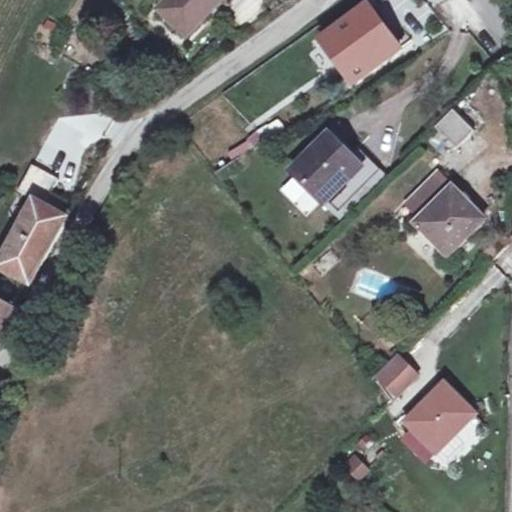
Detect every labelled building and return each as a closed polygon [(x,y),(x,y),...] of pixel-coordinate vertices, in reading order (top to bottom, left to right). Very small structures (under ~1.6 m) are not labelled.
[(170,0),(161,10),(188,36),(221,0),(170,0)] [(353,84),(401,49),(370,7),(322,42),(353,84)] [(458,150),(476,132),(455,111),(437,128),(458,150)] [(293,173),(342,222),(384,181),(355,152),(350,156),(330,136),(293,173)] [(38,200),(2,268),(36,286),(78,207),(54,194),(61,180),(34,166),(21,192),(38,200)] [(477,237),(473,232),(484,221),(440,175),(410,205),(424,219),(418,225),(449,256),(462,243),(467,247),(477,237)] [(0,303),(0,343),(17,312),(0,303)] [(398,361),(382,378),(398,394),(414,377),(398,361)] [(445,385),(407,422),(437,453),(474,416),(445,385)] [(359,461),(350,470),(359,479),(368,470),(359,461)]
